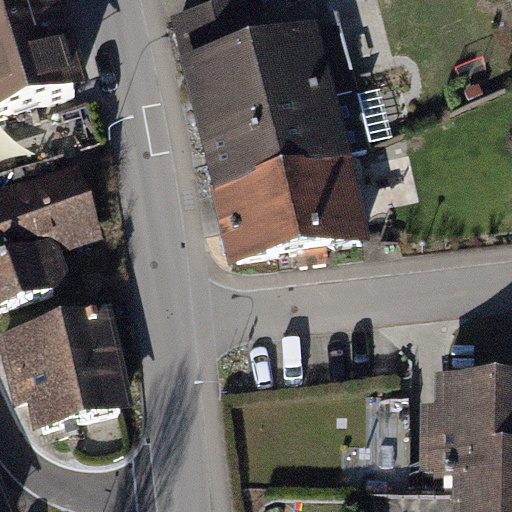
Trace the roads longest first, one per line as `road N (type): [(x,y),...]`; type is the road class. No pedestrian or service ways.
road 1 (residential): [(511,287),(168,325)]
road 2 (residential): [(116,0),(141,109),(168,325)]
road 3 (residential): [(0,416),(14,446),(52,480),(124,503),(185,496)]
road 4 (residential): [(168,325),(185,496)]
